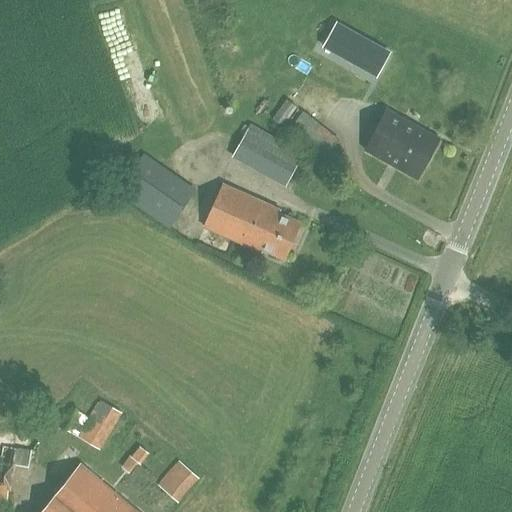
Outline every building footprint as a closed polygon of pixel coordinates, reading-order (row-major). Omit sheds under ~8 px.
[(219,47),(241,103),(275,90),(261,53),(253,56),(238,18),(170,44),(177,63),(219,47)] [(285,41),(276,22),(258,30),(267,49),(285,41)] [(335,53),(366,70),(379,46),(355,33),(348,29),(339,46),(335,53)] [(299,92),(313,99),(321,81),(307,75),(299,92)] [(180,95),(193,123),(231,105),(217,76),(198,85),(198,86),(180,95)] [(376,130),(429,159),(440,139),(405,119),(411,108),(394,99),(388,110),(376,130)] [(304,111),(289,132),(323,160),(323,162),(333,170),(343,158),(333,150),(341,139),(304,111)] [(304,154),(251,124),(233,157),(287,186),(304,154)] [(429,159),(376,130),(365,150),(418,179),(429,159)] [(195,191),(144,156),(119,191),(170,227),(195,191)] [(285,258),(301,223),(279,213),(281,210),(223,184),(204,227),(253,248),(255,245),(285,258)] [(89,417),(72,407),(61,426),(78,436),(100,450),(122,412),(99,399),(89,417)] [(0,500),(7,501),(9,490),(12,491),(17,465),(30,467),(33,449),(17,447),(0,444),(0,500)] [(140,446),(132,457),(130,456),(122,467),(130,473),(138,463),(141,465),(150,454),(140,446)] [(179,503),(200,478),(180,461),(159,485),(179,503)] [(137,511),(82,465),(42,511),(137,511)]
